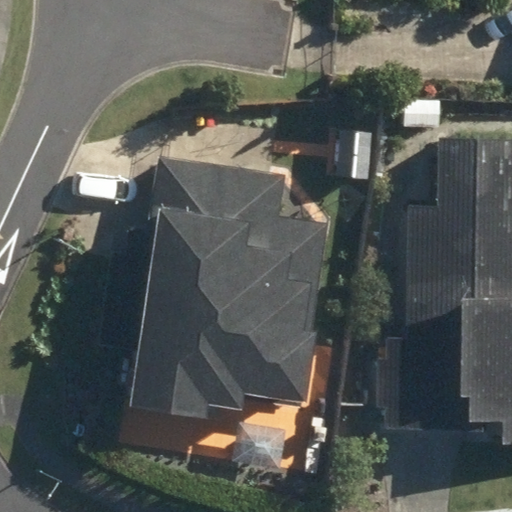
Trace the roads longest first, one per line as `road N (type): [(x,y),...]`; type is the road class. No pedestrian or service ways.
road 1 (residential): [(91,19),(0,226)]
road 2 (residential): [(278,48),(91,19)]
